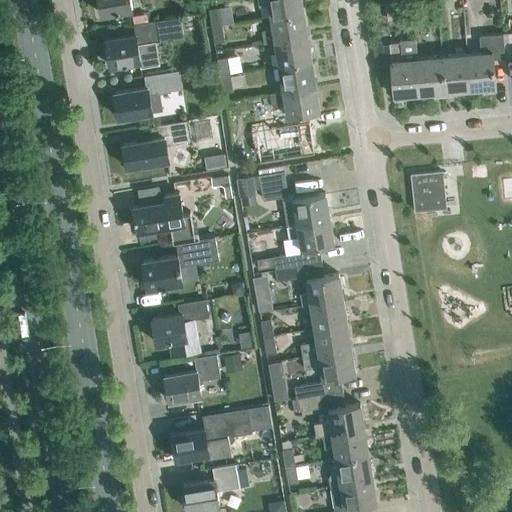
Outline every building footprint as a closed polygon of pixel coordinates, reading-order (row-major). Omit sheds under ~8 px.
[(99,0),(101,13),(132,8),(130,0),(99,0)] [(304,10),(302,0),(258,0),(260,5),(269,3),(271,15),(304,10)] [(416,0),(390,0),(391,16),(417,15),(416,0)] [(438,9),(437,0),(421,0),(422,10),(438,9)] [(454,7),(453,0),(437,0),(438,9),(454,7)] [(222,23),(219,6),(209,8),(212,25),(222,23)] [(308,35),(304,10),(271,15),(273,27),(262,29),(264,41),(275,40),(308,35)] [(157,19),(160,39),(184,35),(180,15),(157,19)] [(160,63),(156,40),(160,39),(157,19),(134,23),(135,33),(105,38),(110,64),(141,59),(142,66),(160,63)] [(225,40),(222,23),(212,25),(215,42),(225,40)] [(511,31),(503,32),(505,56),(511,55),(511,31)] [(494,57),(505,56),(503,32),(480,34),(481,51),(467,52),(470,87),(485,86),(486,91),(496,90),(494,57)] [(312,60),(308,35),(275,40),(279,65),(312,60)] [(417,57),(416,37),(401,38),(401,41),(390,42),(395,99),(406,98),(405,93),(420,92),(417,57)] [(208,60),(206,48),(194,50),(195,62),(208,60)] [(470,87),(467,52),(442,55),(446,95),(456,94),(456,88),(470,87)] [(230,54),(232,69),(245,67),(244,53),(230,54)] [(442,55),(417,57),(420,92),(435,90),(435,96),(446,95),(442,55)] [(230,73),(227,56),(217,57),(220,75),(230,73)] [(316,85),(312,60),(279,65),(281,78),(276,79),(278,90),(278,91),(316,85)] [(149,93),(170,89),(182,87),(179,69),(144,74),(146,85),(114,91),(119,117),(152,111),(149,93)] [(233,90),(230,73),(220,75),(223,91),(233,90)] [(320,110),(316,85),(278,91),(278,90),(270,92),(272,105),(285,103),(288,115),(320,110)] [(166,144),(189,140),(186,119),(151,125),(153,137),(123,142),(127,166),(169,159),(166,144)] [(286,131),(284,119),(259,123),(261,135),(286,131)] [(236,164),(245,162),(242,150),(233,152),(236,164)] [(445,195),(443,170),(411,173),(414,198),(415,211),(446,208),(445,195)] [(228,173),(211,176),(213,185),(221,184),(224,186),(226,196),(232,195),(228,173)] [(237,178),(240,196),(256,193),(253,175),(237,178)] [(326,191),(293,197),(293,193),(289,194),(286,181),(261,186),(263,198),(282,195),(287,224),(330,217),(326,191)] [(164,193),(165,199),(133,204),(137,230),(139,230),(140,238),(157,235),(155,227),(170,225),(173,242),(180,241),(200,237),(195,237),(191,210),(183,211),(180,191),(164,193)] [(334,242),(330,217),(287,224),(289,237),(283,239),(285,253),(273,255),(275,265),(275,267),(322,259),(319,245),(334,242)] [(215,235),(200,237),(180,241),(182,253),(142,259),(147,287),(182,281),(180,265),(219,258),(215,235)] [(275,265),(273,255),(257,258),(259,268),(275,265)] [(339,272),(324,274),(322,259),(275,267),(277,279),(306,274),(309,290),(300,292),(302,304),(311,303),(311,302),(343,297),(339,272)] [(243,280),(232,282),(234,293),(245,291),(243,280)] [(270,292),(257,294),(259,311),(273,309),(270,292)] [(347,322),(343,297),(311,302),(311,303),(315,327),(347,322)] [(152,316),(156,342),(169,340),(171,354),(201,349),(196,317),(209,315),(206,298),(181,302),(182,311),(152,316)] [(274,334),(271,317),(261,319),(263,336),(274,334)] [(351,347),(347,322),(315,327),(317,340),(301,342),(303,355),(351,347)] [(276,351),(274,334),(263,336),(266,353),(276,351)] [(356,372),(351,347),(303,355),(305,368),(321,365),(324,380),(295,385),(297,397),(343,389),(341,375),(356,372)] [(199,379),(220,376),(217,353),(194,356),(196,368),(165,373),(169,399),(201,394),(199,379)] [(225,356),(228,369),(241,367),(239,353),(225,356)] [(285,374),(271,376),(275,400),(289,397),(285,374)] [(365,427),(360,402),(345,404),(343,389),(297,397),(299,409),(328,405),(330,420),(314,422),(316,435),(332,433),(332,432),(365,427)] [(269,403),(224,411),(203,414),(205,426),(171,432),(176,457),(209,452),(210,457),(231,453),(229,442),(232,441),(235,437),(234,434),(252,431),(252,428),(272,425),(269,403)] [(369,452),(365,427),(332,432),(332,433),(336,457),(369,452)] [(295,464),(293,447),(283,449),(285,466),(295,464)] [(373,477),(369,452),(336,457),(340,482),(373,477)] [(247,467),(237,469),(236,462),(213,466),(215,478),(184,483),(186,493),(182,494),(184,506),(188,505),(188,509),(220,503),(217,489),(249,484),(247,467)] [(298,481),(295,464),(285,466),(288,482),(298,481)] [(377,502),(373,477),(340,482),(341,483),(331,484),(335,511),(332,511),(341,511),(341,509),(345,509),(345,507),(377,502)] [(287,511),(285,498),(268,501),(269,511),(287,511)]
